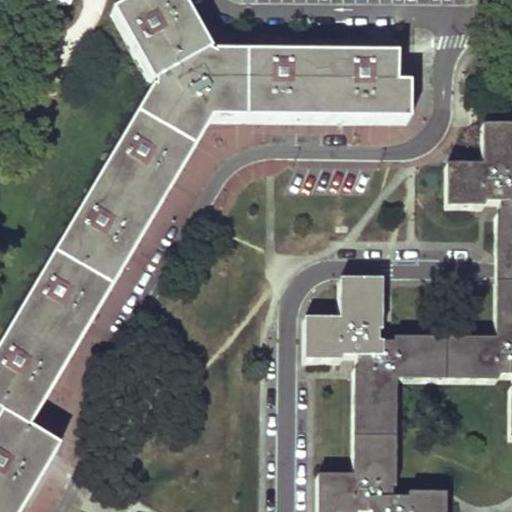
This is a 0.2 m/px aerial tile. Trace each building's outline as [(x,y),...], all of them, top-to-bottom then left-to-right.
[(147,94),(0,341),(0,421),(23,435),(208,125),(404,127),(406,90),(391,89),(392,60),(211,57),(209,60),(174,0),(131,0),(132,1),(108,16),(148,89),(150,89),(151,94),(147,94)] [(492,222),(491,261),(511,260),(511,130),(478,130),(477,170),(443,170),(442,212),(480,213),(480,207),(494,208),(494,222),(492,222)] [(511,260),(491,261),(491,270),(491,282),(511,282),(511,260)] [(440,511),(441,498),(402,498),(402,502),(387,502),(387,493),(390,493),(392,384),(493,385),(493,380),(509,380),(509,393),(505,393),(504,443),(511,443),(511,282),(491,282),(490,342),(389,341),(389,346),(373,346),(373,334),(377,334),(377,285),(335,284),(335,323),(299,323),(299,365),(337,366),(337,361),(353,361),(353,373),(349,373),(348,480),(313,479),(312,511),(440,511)] [(23,435),(0,421),(0,511),(17,511),(52,453),(23,435)]
